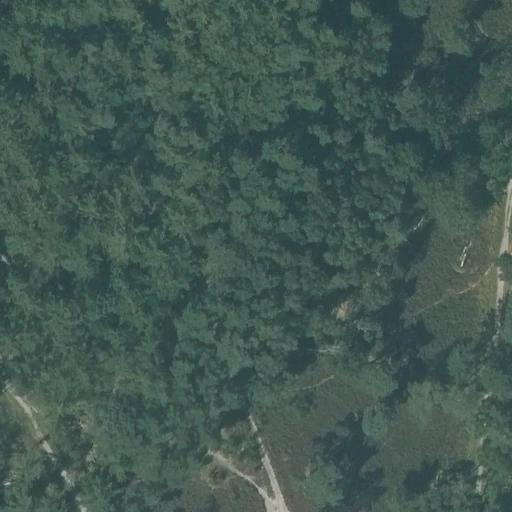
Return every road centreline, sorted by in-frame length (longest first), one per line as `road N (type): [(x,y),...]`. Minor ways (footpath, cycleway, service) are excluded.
road 1 (track): [(482,511),(511,195)]
road 2 (unknown): [(0,357),(7,385),(81,511)]
